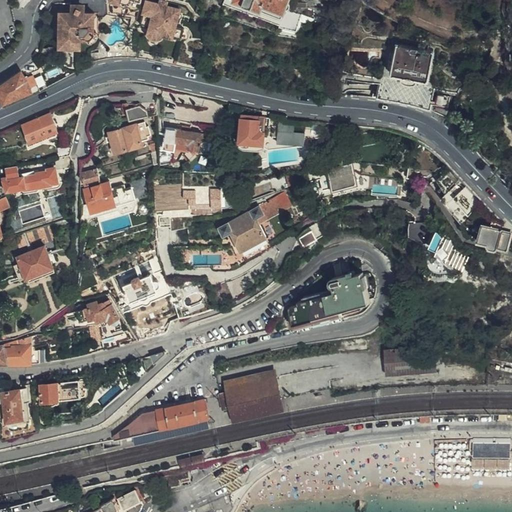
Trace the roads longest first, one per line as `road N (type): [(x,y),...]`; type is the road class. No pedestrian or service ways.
road 1 (residential): [(176,338),(250,314),(331,255),(350,251),(369,253),(390,281),(376,317),(199,364),(101,437),(0,459)]
road 2 (secondary): [(0,118),(127,70),(370,110),(442,135),(511,208)]
road 3 (residential): [(176,338),(184,321),(269,280),(289,238),(320,215),(371,202),(427,213)]
road 4 (residential): [(0,445),(105,415),(176,347),(176,338)]
road 5 (residential): [(0,372),(89,362),(176,338)]
road 6 (unknown): [(508,103),(482,47),(379,0)]
